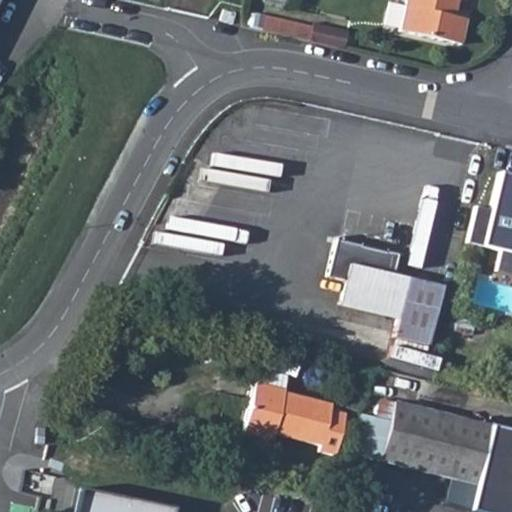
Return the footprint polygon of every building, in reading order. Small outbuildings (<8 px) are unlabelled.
[(464,19),(452,16),(455,0),(405,0),(398,31),(458,44),(464,19)] [(232,23),(235,13),(223,9),(219,19),(232,23)] [(511,257),(511,178),(497,175),(480,250),(511,257)] [(424,346),(439,286),(391,274),(396,253),(333,238),(324,276),(342,280),(336,305),(394,319),(390,338),(424,346)] [(470,335),(474,321),(447,315),(444,328),(470,335)] [(285,376),(261,370),(257,385),(282,391),(285,376)] [(431,383),(480,394),(479,386),(433,375),(431,383)] [(257,385),(252,384),(240,435),(263,440),(265,433),(271,435),(318,446),(317,452),(333,456),(343,414),(327,410),(329,404),(281,393),(282,391),(257,385)] [(511,511),(511,431),(489,426),(392,402),(377,399),(363,457),(377,460),(474,484),(467,511),(511,511)] [(107,413),(103,428),(133,435),(137,421),(107,413)] [(263,440),(270,442),(271,435),(265,433),(263,440)] [(170,511),(171,509),(77,490),(72,511),(170,511)]
